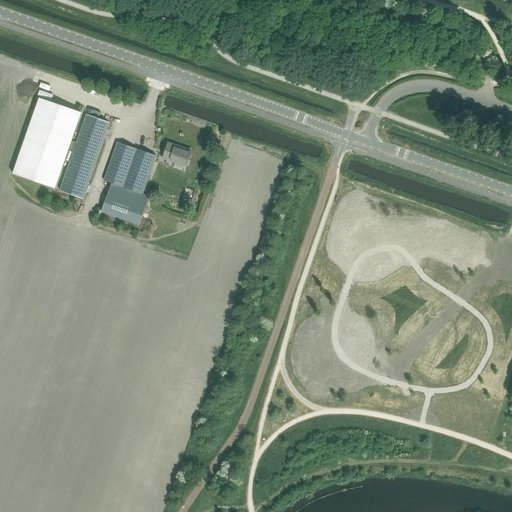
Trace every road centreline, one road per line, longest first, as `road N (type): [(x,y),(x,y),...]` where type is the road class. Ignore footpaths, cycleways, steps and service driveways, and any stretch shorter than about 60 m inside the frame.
road 1 (tertiary): [(366,142),(0,12)]
road 2 (tertiary): [(511,192),(366,142)]
road 3 (unclassified): [(366,142),(380,106),(403,89),(432,86),(484,100)]
